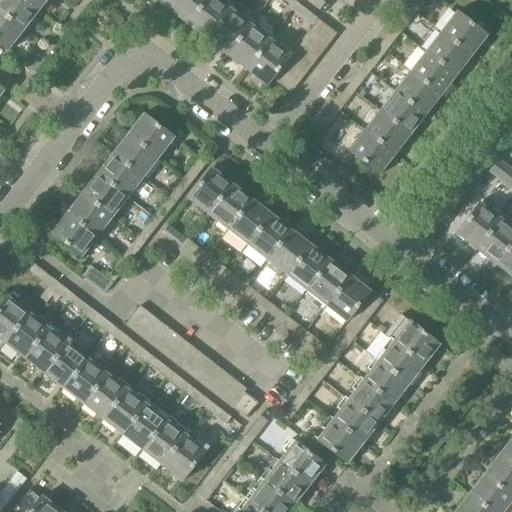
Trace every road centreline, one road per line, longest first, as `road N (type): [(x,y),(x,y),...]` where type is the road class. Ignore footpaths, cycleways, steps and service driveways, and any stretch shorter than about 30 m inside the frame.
road 1 (residential): [(416,260),(169,67),(151,64),(123,73),(0,227)]
road 2 (residential): [(416,260),(511,136)]
road 3 (residential): [(511,336),(416,260)]
